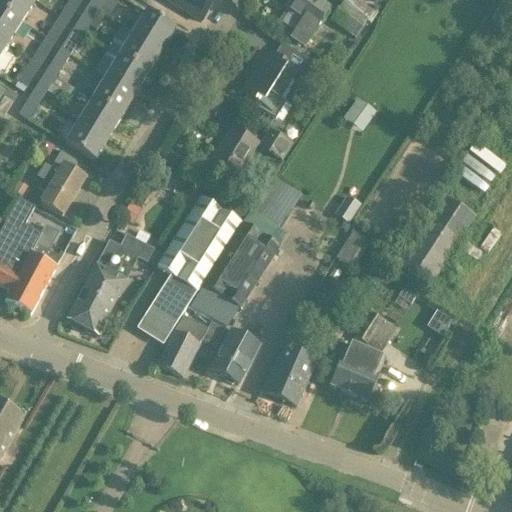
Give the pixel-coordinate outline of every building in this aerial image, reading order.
[(0,0),(0,11),(21,25),(35,4),(29,0),(0,0)] [(69,0),(62,11),(72,18),(82,3),(76,0),(69,0)] [(92,0),(90,3),(100,9),(106,0),(92,0)] [(168,0),(167,4),(201,24),(215,0),(168,0)] [(284,8),(286,12),(285,14),(300,25),(290,39),(303,49),(330,11),(314,0),(294,0),(294,1),(289,1),(284,8)] [(354,39),(366,22),(342,6),(331,23),(354,39)] [(511,26),(511,14),(501,7),(491,21),(508,32),(511,26)] [(0,42),(8,47),(21,25),(0,11),(0,42)] [(130,36),(160,54),(174,32),(144,14),(130,36)] [(83,15),(72,31),(82,37),(93,21),(83,15)] [(124,17),(118,25),(127,31),(132,23),(124,17)] [(54,25),(44,40),(54,46),(64,32),(54,25)] [(72,31),(62,47),(72,54),(82,37),(72,31)] [(130,36),(117,58),(147,76),(160,54),(130,36)] [(35,55),(45,61),(54,46),(44,40),(35,55)] [(278,98),(294,73),(260,52),(250,68),(254,71),(239,95),(263,110),(262,112),(275,120),(286,103),(278,98)] [(55,58),(44,74),(55,81),(65,65),(55,58)] [(117,58),(103,80),(133,98),(147,76),(117,58)] [(332,78),(308,63),(300,76),(324,92),(332,78)] [(17,84),(27,90),(36,76),(26,69),(17,84)] [(44,74),(34,90),(44,97),(55,81),(44,74)] [(103,80),(90,102),(120,120),(133,98),(103,80)] [(7,93),(3,99),(0,103),(0,114),(3,117),(15,98),(7,93)] [(28,123),(38,107),(28,100),(17,116),(28,123)] [(90,102),(77,124),(107,142),(120,120),(90,102)] [(368,119),(373,113),(360,104),(355,110),(368,119)] [(93,165),(107,142),(77,124),(63,147),(93,165)] [(232,130),(208,169),(232,184),(256,145),(232,130)] [(291,146),(269,133),(259,148),(282,162),(291,146)] [(44,155),(49,154),(53,147),(43,142),(38,152),(44,155)] [(459,170),(489,192),(509,165),(479,143),(459,170)] [(37,191),(44,195),(38,206),(60,220),(83,182),(80,180),(87,170),(59,154),(53,163),(37,191)] [(273,179),(251,214),(278,232),(301,197),(273,179)] [(16,185),(10,195),(21,202),(27,191),(16,185)] [(393,273),(426,295),(475,219),(443,197),(393,273)] [(335,217),(348,225),(359,208),(346,200),(335,217)] [(18,201),(0,234),(0,287),(10,293),(4,304),(30,318),(55,271),(54,271),(60,260),(48,254),(58,235),(45,228),(40,236),(24,228),(34,210),(18,201)] [(170,278),(145,317),(171,333),(196,294),(196,295),(240,226),(201,201),(157,270),(170,278)] [(139,212),(129,207),(122,220),(132,225),(139,212)] [(239,311),(278,250),(243,227),(204,288),(239,311)] [(336,261),(346,267),(362,241),(353,235),(336,261)] [(96,336),(137,259),(146,264),(153,251),(126,236),(119,248),(109,243),(68,321),(85,330),(86,333),(91,336),(94,335),(96,336)] [(415,299),(403,291),(398,299),(410,306),(415,299)] [(211,323),(207,332),(183,319),(175,331),(157,367),(182,380),(201,343),(215,350),(224,330),(211,323)] [(230,335),(210,374),(238,388),(258,349),(230,335)] [(333,354),(339,340),(328,336),(322,350),(333,354)] [(282,350),(263,395),(295,409),(315,364),(282,350)] [(341,360),(329,388),(365,404),(382,365),(347,350),(342,361),(341,360)] [(0,407),(0,459),(22,421),(0,407)]
